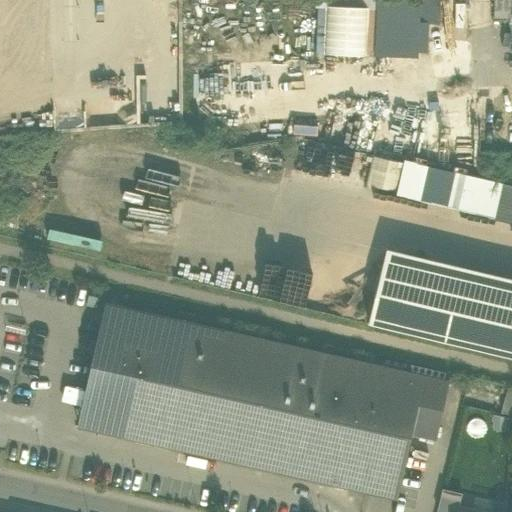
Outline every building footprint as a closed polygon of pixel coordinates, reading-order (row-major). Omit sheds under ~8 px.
[(84,0),(84,15),(107,16),(107,0),(84,0)] [(325,7),(368,8),(380,9),(379,0),(315,0),(315,6),(317,6),(325,7)] [(438,23),(438,9),(421,9),(420,0),(379,0),(380,9),(378,56),(427,50),(428,22),(438,23)] [(420,0),(421,9),(438,9),(438,0),(420,0)] [(511,0),(494,0),(494,17),(511,17),(511,0)] [(325,7),(317,6),(315,54),(323,54),(325,7)] [(368,8),(325,7),(323,54),(366,55),(368,8)] [(366,55),(378,56),(380,9),(368,8),(366,55)] [(168,16),(168,38),(180,38),(179,16),(168,16)] [(466,25),(442,24),(441,44),(466,45),(466,25)] [(250,143),(249,131),(222,132),(223,144),(250,143)] [(511,187),(501,185),(418,165),(405,162),(397,195),(494,218),(511,222),(511,187)] [(176,204),(179,174),(156,172),(155,181),(142,180),(140,201),(176,204)] [(114,224),(108,249),(156,261),(162,236),(114,224)] [(511,300),(511,278),(385,249),(380,269),(511,300)] [(367,324),(511,358),(511,300),(380,269),(367,324)] [(93,430),(122,307),(105,304),(77,427),(93,430)] [(416,414),(411,433),(435,439),(448,382),(122,307),(93,430),(366,492),(386,407),(416,414)] [(4,330),(24,335),(26,325),(7,321),(4,330)] [(501,413),(511,415),(511,387),(508,387),(501,413)] [(386,407),(366,492),(396,499),(411,433),(416,414),(386,407)] [(494,430),(504,432),(505,419),(495,417),(494,430)] [(436,511),(457,511),(458,509),(461,494),(442,489),(436,511)] [(474,497),(470,511),(491,511),(494,501),(474,497)]
